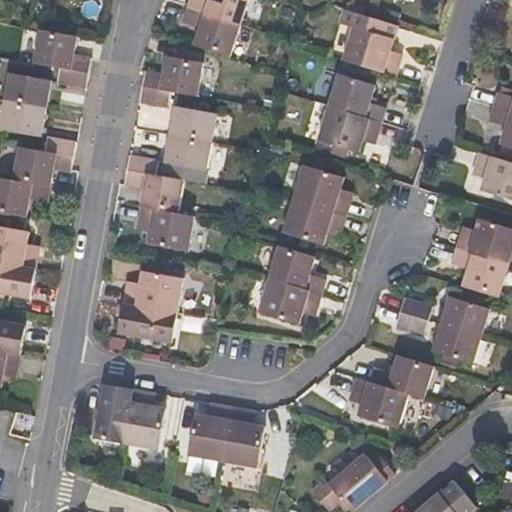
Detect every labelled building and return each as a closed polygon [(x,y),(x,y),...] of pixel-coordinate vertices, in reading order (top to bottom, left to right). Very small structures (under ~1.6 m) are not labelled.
[(242,23),(249,0),(190,0),(189,5),(242,23)] [(231,55),(242,23),(189,5),(184,19),(201,26),(195,43),(205,47),(231,55)] [(400,24),(370,15),(348,8),(344,21),(357,26),(396,39),(400,24)] [(393,50),(396,39),(357,26),(346,61),(348,62),(362,66),(377,70),(398,77),(405,53),(393,50)] [(74,57),(78,38),(42,32),(35,67),(60,71),(91,77),(94,61),(74,57)] [(198,94),(204,62),(198,61),(168,55),(164,72),(146,69),(143,84),(172,90),(198,94)] [(361,73),(362,66),(348,62),(345,68),(361,73)] [(375,77),(377,70),(362,66),(361,73),(375,77)] [(89,89),(91,77),(60,71),(58,83),(89,89)] [(373,102),(379,85),(343,73),(333,106),(385,123),(389,107),(373,102)] [(48,111),(53,83),(13,75),(8,104),(48,111)] [(169,104),(172,90),(143,84),(140,98),(169,104)] [(511,111),(511,94),(501,91),(496,106),(511,111)] [(43,139),(48,111),(8,104),(3,131),(43,139)] [(212,140),(217,113),(176,105),(171,133),(212,140)] [(378,144),(385,123),(333,106),(323,141),(362,153),(366,140),(378,144)] [(511,146),(511,111),(496,106),(492,119),(509,125),(503,143),(511,146)] [(207,169),(212,140),(171,133),(166,160),(207,169)] [(77,158),(80,144),(50,139),(48,154),(77,158)] [(74,174),(77,158),(48,154),(21,149),(15,183),(52,189),(55,170),(74,174)] [(156,172),(158,159),(131,153),(127,167),(156,172)] [(482,194),(502,200),(511,203),(511,161),(482,153),(476,174),(488,178),(482,194)] [(353,194),(340,189),(344,177),(304,164),(294,197),(347,213),(353,194)] [(179,211),(185,178),(156,172),(127,167),(125,183),(144,187),(142,204),(179,211)] [(0,215),(28,221),(31,201),(49,204),(52,189),(15,183),(0,180),(0,215)] [(339,236),(347,213),(294,197),(284,231),(323,243),(326,231),(339,236)] [(188,248),(194,213),(179,211),(142,204),(137,226),(150,229),(148,240),(188,248)] [(510,264),(511,256),(511,226),(481,217),(477,230),(464,226),(458,248),(510,264)] [(0,265),(37,271),(41,248),(28,246),(30,235),(0,228),(0,265)] [(311,274),(316,255),(280,244),(270,277),(322,293),(326,278),(311,274)] [(500,297),(510,264),(458,248),(453,262),(469,267),(463,285),(500,297)] [(0,295),(32,301),(37,271),(0,265),(0,295)] [(177,312),(183,276),(143,269),(140,281),(127,279),(122,302),(177,312)] [(315,315),(322,293),(270,277),(260,311),(299,322),(302,312),(315,315)] [(429,320),(433,307),(404,298),(400,311),(429,320)] [(483,337),(491,310),(450,298),(441,324),(483,337)] [(172,341),(177,312),(122,302),(117,331),(172,341)] [(424,334),(429,320),(400,311),(396,325),(424,334)] [(203,332),(203,318),(185,317),(184,331),(203,332)] [(0,354),(21,358),(27,329),(0,323),(0,354)] [(474,365),(483,337),(441,324),(432,352),(474,365)] [(17,381),(21,358),(0,354),(0,390),(3,391),(5,378),(17,381)] [(424,398),(434,365),(398,355),(393,371),(376,365),(371,382),(409,394),(424,398)] [(399,425),(409,394),(371,382),(356,377),(350,397),(363,401),(360,413),(399,425)] [(124,441),(135,388),(105,382),(99,410),(95,436),(124,441)] [(158,447),(165,406),(153,403),(156,392),(135,388),(124,441),(158,447)] [(228,435),(233,406),(210,402),(208,413),(196,411),(188,453),(223,460),(228,435)] [(257,466),(264,432),(264,424),(253,422),(255,410),(233,406),(228,435),(223,460),(257,466)] [(352,510),(396,474),(382,457),(374,463),(364,452),(329,483),(325,478),(311,490),(324,504),(337,493),(352,510)] [(511,471),(508,470),(500,496),(511,499),(511,498),(511,471)] [(470,511),(480,504),(457,477),(415,511),(470,511)]
